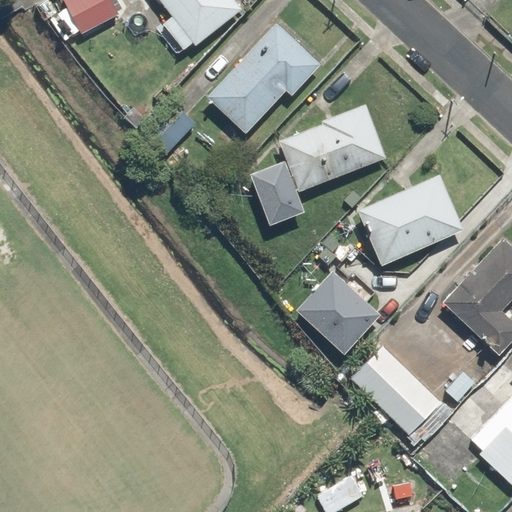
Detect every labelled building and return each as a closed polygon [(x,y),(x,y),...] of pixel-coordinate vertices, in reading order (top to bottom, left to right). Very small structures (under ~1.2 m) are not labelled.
[(112,0),(62,0),(81,37),(121,17),(112,0)] [(242,7),(236,0),(161,0),(174,16),(163,25),(181,48),(191,40),(195,44),(242,7)] [(319,62),(277,21),(209,92),(246,127),(285,86),(291,92),(319,62)] [(209,139),(172,98),(140,127),(178,168),(209,139)] [(366,101),(277,134),(285,156),(250,168),(269,221),(304,208),(297,188),(386,155),(366,101)] [(441,172),(358,205),(380,260),(463,227),(441,172)] [(511,317),(502,307),(511,296),(511,244),(502,235),(441,297),(499,353),(511,339),(511,317)] [(337,267),(298,305),(343,351),(382,313),(337,267)] [(384,344),(353,375),(408,431),(439,400),(384,344)] [(474,381),(461,369),(443,388),(457,401),(474,381)] [(511,369),(459,426),(483,449),(478,454),(511,486),(511,369)]
